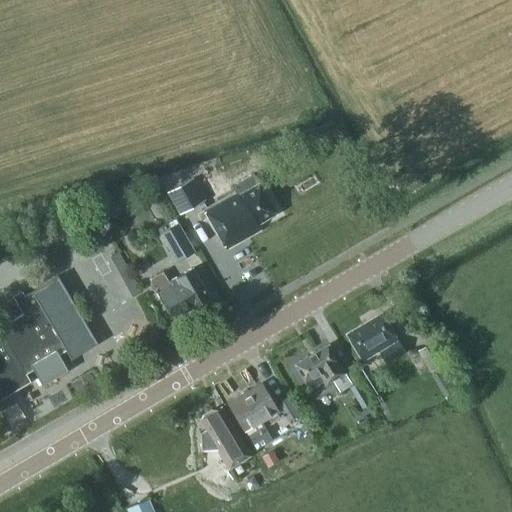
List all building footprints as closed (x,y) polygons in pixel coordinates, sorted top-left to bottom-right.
[(202,209),(225,249),(259,229),(256,224),(276,213),(259,184),(258,184),(252,175),(232,187),(234,191),(202,209)] [(205,199),(193,176),(166,191),(178,214),(205,199)] [(23,237),(27,244),(58,226),(53,219),(23,237)] [(161,232),(169,246),(175,242),(183,256),(194,250),(186,236),(178,223),(161,232)] [(155,290),(172,319),(192,307),(192,308),(193,308),(199,309),(199,310),(207,306),(207,305),(208,299),(209,298),(191,268),(167,282),(162,271),(150,278),(150,285),(153,291),(155,290)] [(122,279),(131,296),(140,291),(131,274),(122,279)] [(29,365),(32,369),(41,385),(67,370),(55,350),(62,346),(70,358),(96,343),(56,276),(23,295),(20,290),(11,296),(21,313),(0,325),(0,397),(29,381),(22,370),(29,365)] [(405,353),(383,314),(349,333),(363,360),(378,351),(385,364),(405,353)] [(417,352),(430,372),(445,363),(433,342),(417,352)] [(296,364),(310,389),(323,382),(326,387),(335,382),(341,394),(364,380),(355,364),(345,370),(331,344),(296,364)] [(229,403),(257,448),(273,438),(261,420),(276,410),(259,384),(229,403)] [(299,417),(288,398),(279,403),(290,422),(299,417)] [(203,450),(219,449),(220,451),(218,453),(227,469),(251,457),(224,407),(220,410),(214,410),(206,415),(203,419),(209,430),(202,433),(202,432),(201,432),(202,451),(203,451),(203,450)] [(266,467),(278,460),(272,450),(261,457),(266,467)] [(248,478),(246,485),(249,490),(257,485),(252,476),(248,478)] [(127,509),(128,511),(144,511),(141,503),(127,509)]
